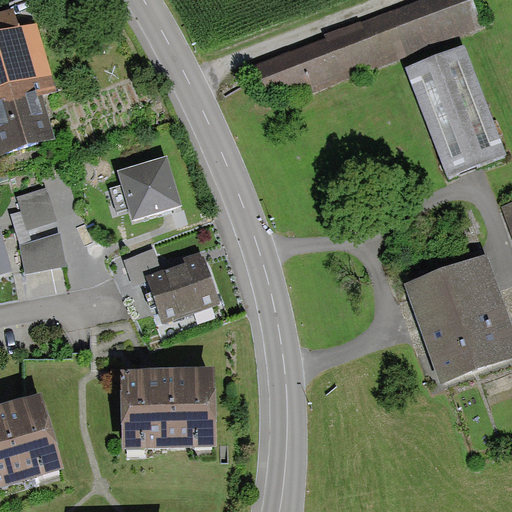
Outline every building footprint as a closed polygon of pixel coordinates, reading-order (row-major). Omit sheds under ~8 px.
[(465,0),(434,0),(256,67),(270,105),(476,28),(465,0)] [(11,3),(0,6),(0,139),(45,127),(31,78),(49,73),(33,18),(17,23),(11,3)] [(463,50),(407,73),(451,180),(507,157),(463,50)] [(177,209),(165,165),(123,177),(136,221),(177,209)] [(45,189),(7,198),(22,265),(60,256),(45,189)] [(200,257),(145,278),(162,325),(217,304),(200,257)] [(511,349),(482,262),(412,286),(445,383),(511,360),(511,349)] [(208,375),(121,377),(123,451),(210,448),(208,375)] [(37,402),(0,412),(0,492),(58,476),(37,402)]
